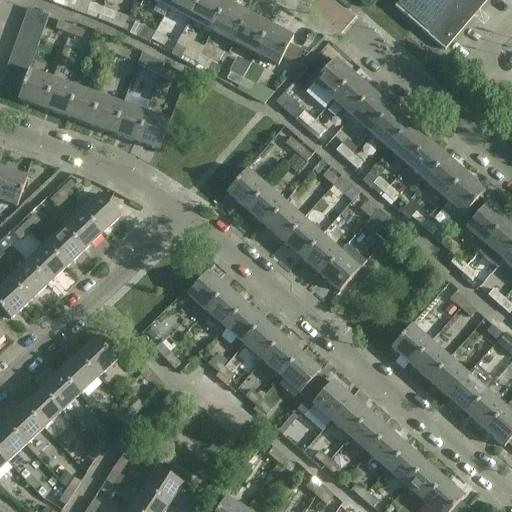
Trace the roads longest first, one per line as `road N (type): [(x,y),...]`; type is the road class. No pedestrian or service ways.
road 1 (residential): [(181,217),(511,500)]
road 2 (residential): [(511,168),(314,0)]
road 3 (residential): [(0,386),(181,217)]
road 4 (residential): [(0,128),(115,172),(181,217)]
